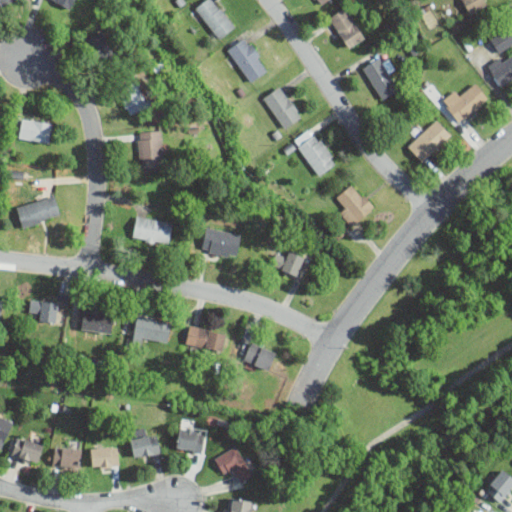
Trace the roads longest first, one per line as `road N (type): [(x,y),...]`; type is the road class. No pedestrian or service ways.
road 1 (residential): [(511,136),(432,207),(328,340),(296,405)]
road 2 (residential): [(328,340),(243,300),(0,259)]
road 3 (residential): [(265,0),(365,143),(432,207)]
road 4 (residential): [(27,58),(78,97),(92,131),(96,187),(87,270)]
road 5 (residential): [(176,503),(64,504),(0,490)]
